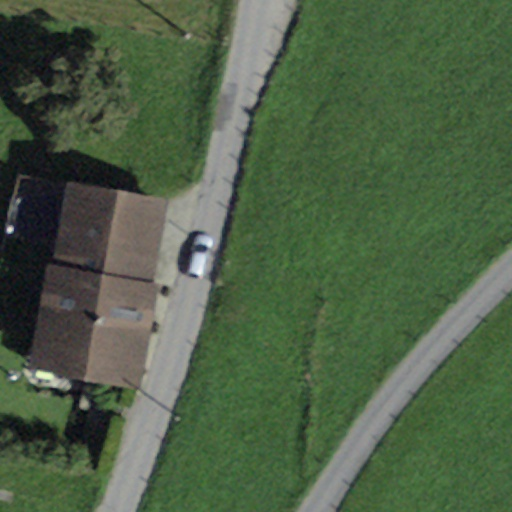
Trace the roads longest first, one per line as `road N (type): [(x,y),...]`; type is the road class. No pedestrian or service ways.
road 1 (residential): [(110,511),(180,348),(255,0)]
road 2 (unclassified): [(317,511),(386,402),(511,272)]
